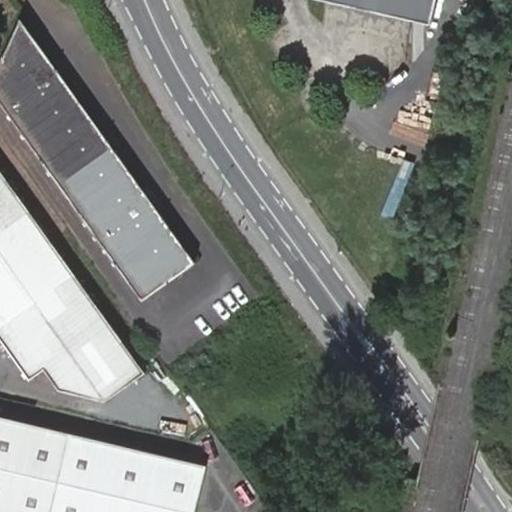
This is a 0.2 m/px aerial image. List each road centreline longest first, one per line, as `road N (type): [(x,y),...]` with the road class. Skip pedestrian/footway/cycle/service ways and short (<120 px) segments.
road 1 (secondary): [(331,295),(202,109),(145,0)]
road 2 (secondary): [(496,511),(380,348),(331,295)]
road 3 (secondary): [(331,295),(361,363),(468,511)]
